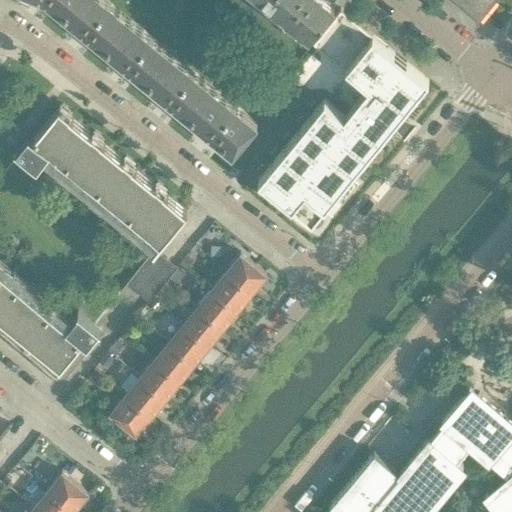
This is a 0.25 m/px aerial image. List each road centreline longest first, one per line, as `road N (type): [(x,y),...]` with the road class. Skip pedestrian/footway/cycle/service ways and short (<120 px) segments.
road 1 (residential): [(320,271),(0,20)]
road 2 (residential): [(275,511),(511,226)]
road 3 (residential): [(320,271),(143,488)]
road 4 (residential): [(490,76),(320,271)]
road 5 (residential): [(143,488),(0,372)]
